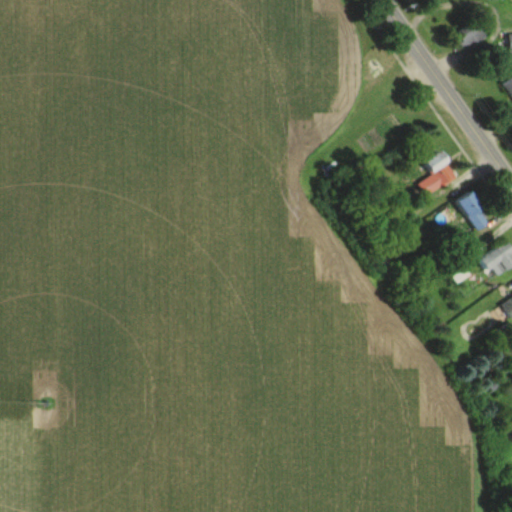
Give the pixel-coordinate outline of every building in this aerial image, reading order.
[(451,34),(460,50),(484,37),(476,21),(451,34)] [(511,76),(500,85),(511,103),(511,76)] [(475,232),(487,223),(468,196),(455,205),(475,232)] [(493,282),(511,263),(511,261),(508,258),(511,253),(501,241),(476,265),(493,282)] [(511,296),(499,306),(511,323),(511,322),(511,296)]
